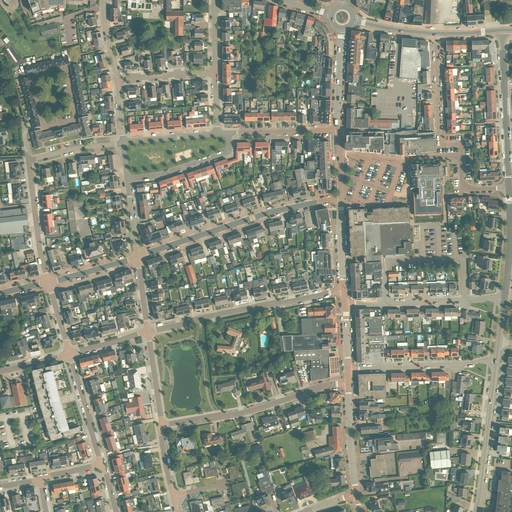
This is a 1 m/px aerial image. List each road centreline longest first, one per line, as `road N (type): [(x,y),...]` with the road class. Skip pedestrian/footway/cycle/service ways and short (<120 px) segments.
road 1 (residential): [(137,257),(272,212),(341,199)]
road 2 (residential): [(147,332),(343,291)]
road 3 (residential): [(161,425),(348,383)]
road 4 (unclassified): [(508,189),(502,30)]
road 5 (residential): [(345,304),(504,299)]
road 6 (residential): [(56,125),(43,128),(32,78),(59,70),(67,74),(75,117),(66,123)]
road 7 (unclassified): [(475,511),(496,362)]
road 8 (unclassified): [(496,362),(347,369)]
road 9 (residential): [(127,183),(223,157),(228,133)]
road 10 (residential): [(48,282),(28,160)]
